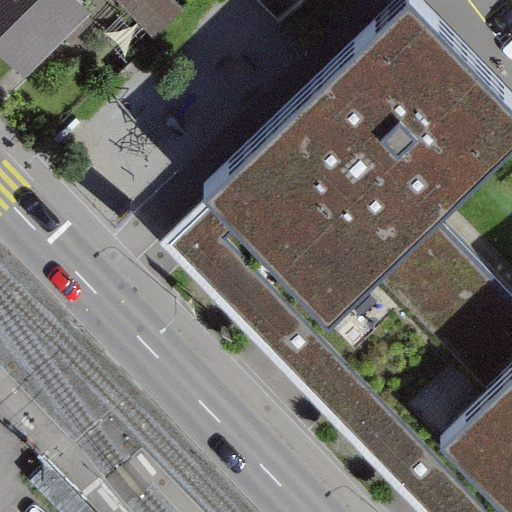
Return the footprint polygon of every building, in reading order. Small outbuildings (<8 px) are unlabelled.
[(0,0),(0,24),(28,54),(84,0),(0,0)] [(128,0),(154,33),(183,11),(175,0),(128,0)] [(511,112),(511,68),(447,0),(373,0),(207,157),(224,175),(328,285),(424,195),(511,112)] [(511,334),(511,286),(424,195),(328,285),(224,175),(169,227),(442,511),(511,511),(511,477),(440,404),(511,334)] [(511,334),(440,404),(511,477),(511,334)] [(102,511),(49,457),(29,476),(64,511),(102,511)]
